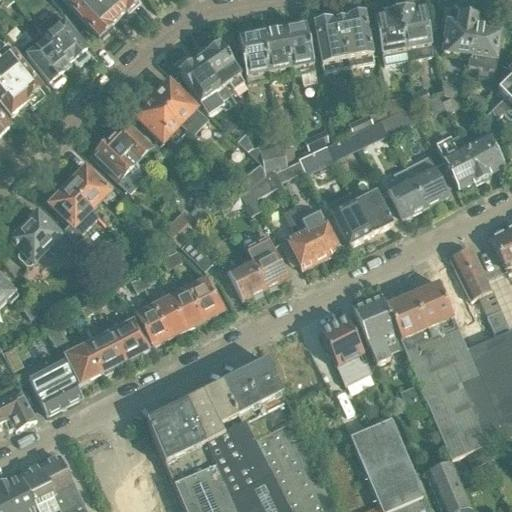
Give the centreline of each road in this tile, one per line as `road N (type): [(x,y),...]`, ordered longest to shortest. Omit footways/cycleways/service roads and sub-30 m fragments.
road 1 (residential): [(0,464),(511,206)]
road 2 (residential): [(0,203),(162,38),(204,15),(278,0)]
